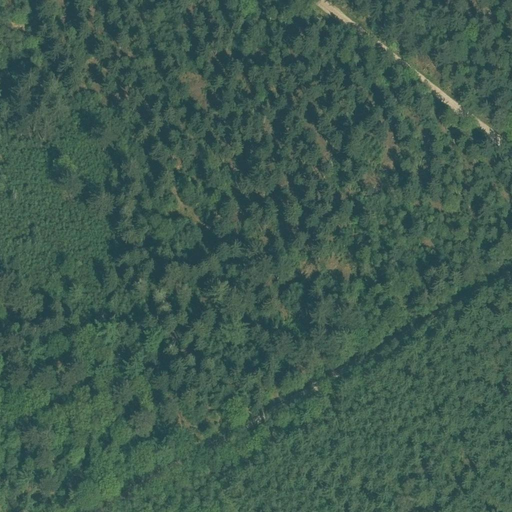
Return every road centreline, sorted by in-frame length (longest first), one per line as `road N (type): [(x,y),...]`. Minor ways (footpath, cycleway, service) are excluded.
road 1 (track): [(193,457),(511,275)]
road 2 (track): [(511,151),(316,0)]
